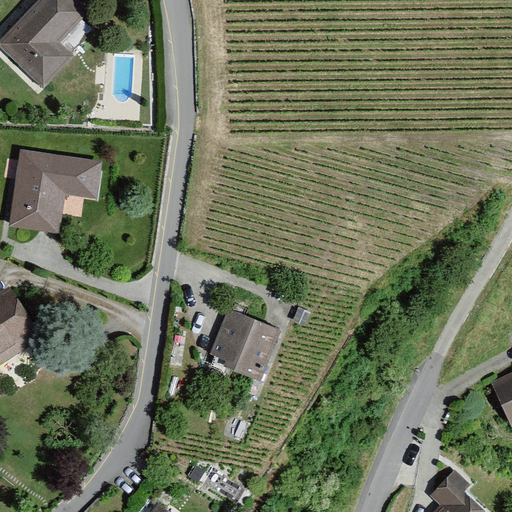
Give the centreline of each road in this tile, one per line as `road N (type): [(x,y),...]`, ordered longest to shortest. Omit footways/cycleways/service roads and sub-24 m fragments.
road 1 (residential): [(69,511),(124,455),(157,388),(166,259),(184,234),(192,97),(173,0)]
road 2 (track): [(511,211),(438,361)]
road 3 (residential): [(438,361),(378,511)]
